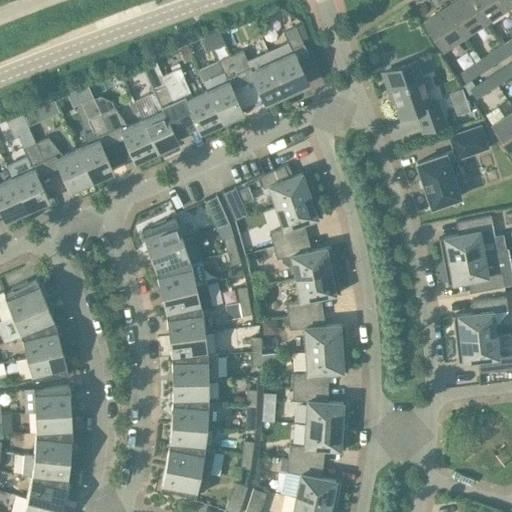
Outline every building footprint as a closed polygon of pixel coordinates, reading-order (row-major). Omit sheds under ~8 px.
[(471,0),(453,0),(445,5),(465,35),(486,21),(471,0)] [(501,0),(471,0),(486,21),(507,7),(501,0)] [(423,20),(443,49),(465,35),(445,5),(423,20)] [(287,41),(267,50),(287,93),(308,84),(297,59),(308,54),(295,26),(283,31),(287,41)] [(511,37),(501,45),(508,55),(511,52),(511,37)] [(501,45),(480,59),(487,69),(508,55),(501,45)] [(243,50),(231,55),(243,83),(254,78),(263,97),(265,103),(287,93),(267,50),(247,59),(243,50)] [(218,61),(198,70),(207,90),(222,122),(243,113),(241,107),(232,88),(243,83),(231,55),(218,61)] [(487,69),(480,59),(458,73),(465,84),(487,69)] [(511,61),(491,75),(497,85),(511,75),(511,61)] [(400,118),(414,113),(420,132),(446,123),(439,100),(430,103),(415,62),(385,72),(386,76),(384,80),(386,86),(390,88),(400,118)] [(180,65),(161,74),(165,83),(184,74),(180,65)] [(161,74),(148,79),(152,88),(165,83),(161,74)] [(184,74),(165,83),(178,112),(188,108),(189,107),(198,126),(200,132),(222,122),(207,90),(194,97),(184,74)] [(469,89),(476,99),(497,85),(491,75),(469,89)] [(143,120),(157,152),(178,142),(176,136),(167,117),(178,112),(165,83),(152,88),(155,93),(150,96),(158,113),(143,120)] [(88,85),(68,94),(72,103),(81,99),(88,117),(100,112),(93,98),(88,85)] [(99,95),(93,98),(100,112),(113,105),(111,99),(99,95)] [(113,105),(100,112),(113,141),(124,137),(133,156),(135,161),(157,152),(143,120),(131,126),(115,105),(113,105)] [(36,108),(25,114),(29,125),(41,119),(36,108)] [(511,109),(491,123),(511,153),(511,151),(511,109)] [(89,145),(78,150),(92,181),(113,171),(111,165),(102,146),(113,141),(100,112),(88,117),(93,128),(84,132),(89,145)] [(453,151),(445,154),(417,164),(432,208),(460,198),(447,160),(455,158),(455,159),(489,148),(481,123),(447,134),(453,151)] [(48,135),(35,141),(48,171),(59,166),(70,190),(92,181),(78,150),(65,156),(48,135)] [(27,154),(6,163),(13,178),(27,210),(48,200),(37,175),(48,171),(35,141),(23,146),(27,154)] [(263,175),(259,176),(259,177),(264,187),(269,186),(276,207),(315,193),(307,171),(289,177),(284,166),(288,164),(288,163),(264,174),(263,175)] [(0,207),(3,214),(5,220),(27,210),(13,178),(0,183),(0,207)] [(234,221),(247,215),(234,187),(222,193),(234,221)] [(283,228),(270,233),(273,245),(301,238),(297,224),(323,215),(315,193),(276,207),(283,228)] [(216,229),(229,224),(216,195),(203,201),(216,229)] [(142,229),(141,229),(149,252),(183,240),(175,215),(173,216),(174,217),(166,220),(165,218),(149,225),(150,227),(143,230),(142,229)] [(465,234),(438,239),(443,262),(483,254),(483,252),(479,232),(493,230),(491,216),(456,223),(456,224),(463,223),(465,234)] [(183,240),(149,252),(156,272),(200,259),(192,236),(183,240)] [(223,239),(227,253),(237,250),(233,237),(223,239)] [(301,238),(273,245),(277,259),(282,258),(282,261),(289,265),(293,264),(296,277),(336,269),(331,246),(305,251),(301,238)] [(483,254),(443,262),(447,285),(474,280),(476,291),(469,293),(470,294),(504,287),(504,286),(511,284),(511,274),(507,249),(483,254)] [(237,250),(227,253),(231,267),(241,264),(237,250)] [(200,259),(156,272),(161,293),(206,282),(200,259)] [(300,299),(286,302),(288,315),(316,311),(314,298),(341,292),(336,269),(296,277),(300,299)] [(5,293),(4,293),(13,315),(46,301),(36,277),(35,278),(36,279),(28,282),(27,280),(11,287),(13,290),(6,294),(5,293)] [(206,282),(161,293),(166,314),(202,308),(211,306),(206,282)] [(236,289),(239,303),(249,301),(246,287),(236,289)] [(452,316),(455,340),(496,335),(493,313),(508,312),(506,298),(471,302),(471,303),(478,302),(479,313),(452,316)] [(46,301),(13,315),(21,335),(56,324),(46,301)] [(249,301),(239,303),(241,317),(251,315),(249,301)] [(202,308),(166,314),(169,336),(205,331),(202,308)] [(316,311),(288,315),(290,329),(304,328),(306,350),(347,347),(345,324),(318,325),(316,311)] [(56,324),(21,335),(26,356),(61,347),(56,324)] [(205,331),(169,336),(172,357),(207,354),(205,331)] [(496,335),(455,340),(457,363),(484,360),(486,372),(479,373),(479,374),(511,370),(511,355),(498,357),(496,335)] [(260,338),(250,339),(251,353),(261,352),(260,338)] [(61,347),(26,356),(32,379),(33,379),(33,377),(66,372),(67,373),(68,373),(61,347)] [(307,372),(293,373),(293,387),(321,387),(321,373),(348,371),(347,347),(306,350),(307,372)] [(261,352),(251,353),(252,367),(262,366),(261,352)] [(207,354),(172,357),(172,379),(208,377),(218,377),(217,353),(207,354)] [(208,377),(172,379),(172,400),(208,401),(208,377)] [(35,388),(23,388),(25,412),(35,411),(71,410),(70,383),(69,383),(69,385),(35,389),(35,388)] [(321,387),(293,387),(293,400),(307,401),(306,424),(347,426),(348,403),(321,401),(321,387)] [(247,390),(246,404),(256,404),(257,391),(247,390)] [(264,392),(262,420),(274,420),(276,393),(264,392)] [(172,400),(171,421),(207,425),(208,401),(172,400)] [(256,404),(246,404),(246,419),(256,419),(256,404)] [(71,410),(35,411),(36,433),(72,434),(71,410)] [(511,455),(511,446),(510,445),(511,443),(511,427),(500,415),(458,453),(475,472),(486,463),(494,472),(511,455)] [(171,421),(169,443),(205,448),(207,425),(171,421)] [(290,445),(288,458),(316,462),(318,448),(345,450),(347,426),(306,424),(306,425),(304,446),(290,445)] [(36,433),(34,454),(70,458),(72,434),(36,433)] [(244,441),(242,455),(252,457),(254,443),(244,441)] [(169,443),(165,465),(200,471),(210,473),(214,449),(205,448),(169,443)] [(24,453),(22,474),(32,476),(68,482),(70,458),(34,454),(24,453)] [(252,457),(242,455),(240,469),(250,471),(252,457)] [(287,471),(282,493),(296,496),(336,504),(341,481),(315,476),(316,462),(288,458),(287,471)] [(165,465),(160,488),(162,488),(162,487),(170,489),(169,491),(185,496),(186,493),(194,495),(194,496),(195,496),(200,471),(165,465)] [(32,476),(27,497),(62,506),(68,482),(32,476)] [(239,511),(247,487),(234,483),(224,511),(239,511)] [(260,511),(266,494),(253,489),(245,511),(260,511)] [(334,511),(336,504),(296,496),(296,498),(293,511),(334,511)] [(27,497),(22,511),(60,511),(62,506),(27,497)]
